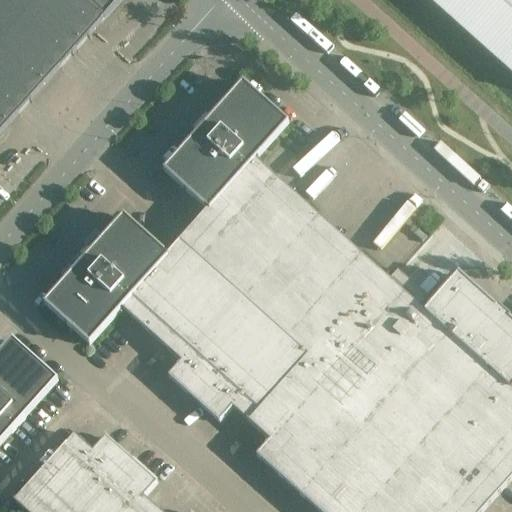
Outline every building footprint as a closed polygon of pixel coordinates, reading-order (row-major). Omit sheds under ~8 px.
[(0,0),(0,135),(121,0),(0,0)] [(511,0),(424,0),(501,68),(511,77),(511,0)] [(123,219),(78,270),(44,308),(89,349),(122,312),(181,364),(167,379),(219,426),(234,410),(270,442),(256,458),(315,511),(484,511),(511,481),(511,325),(457,276),(423,314),(256,163),(289,127),(243,85),(162,175),(206,214),(167,258),(123,219)] [(12,343),(0,356),(0,448),(5,443),(18,428),(31,414),(44,399),(58,384),(12,343)] [(14,505),(22,511),(156,511),(144,500),(157,486),(106,440),(93,454),(75,438),(14,505)]
